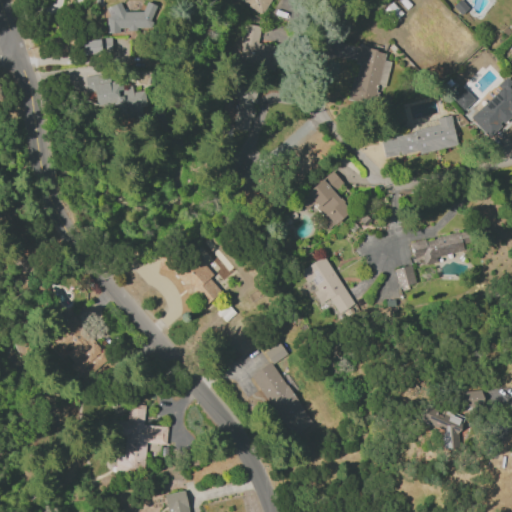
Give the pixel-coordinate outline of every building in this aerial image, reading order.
[(242,0),(241,3),(262,14),(269,0),(242,0)] [(106,32),(154,30),(153,2),(143,3),(144,11),(122,12),(122,5),(105,5),(106,32)] [(238,63),(258,66),(259,54),(269,56),(268,60),(271,61),(273,46),(257,43),(259,26),(244,24),(238,63)] [(348,100),(378,107),(388,61),(383,60),(385,52),(358,46),(355,63),(356,63),(348,100)] [(84,76),(85,92),(94,91),(95,106),(111,105),(112,119),(146,117),(144,91),(131,92),(130,81),(108,82),(107,74),(84,76)] [(469,117),(489,138),(511,115),(511,83),(505,76),(496,85),(499,88),(469,117)] [(249,131),(255,88),(237,86),(231,128),(249,131)] [(456,145),(450,115),(436,118),(437,127),(380,138),(384,158),(456,145)] [(343,183),(332,170),(297,199),(305,209),(311,204),(321,216),(316,219),(326,231),(350,211),(334,191),(343,183)] [(435,257),(462,250),(458,231),(409,243),(414,266),(436,261),(435,257)] [(201,307),(220,291),(209,279),(212,275),(192,252),(179,263),(170,252),(156,264),(164,273),(169,269),(201,307)] [(352,304),(323,256),(299,270),(306,283),(308,282),(321,303),(328,298),(337,313),(352,304)] [(393,269),(397,287),(414,283),(409,265),(393,269)] [(73,316),(48,335),(61,352),(63,351),(72,363),(69,365),(79,378),(105,359),(73,316)] [(263,351),(270,363),(285,354),(278,342),(263,351)] [(249,375),(291,436),(312,422),(270,361),(249,375)] [(459,408),(481,407),(480,390),(458,391),(459,408)] [(145,443),(165,444),(166,426),(143,425),(144,404),(127,403),(126,421),(111,420),(110,435),(124,435),(123,456),(115,455),(114,470),(144,471),(145,443)] [(441,449),(457,448),(458,445),(457,436),(462,417),(424,406),(420,423),(440,428),(441,449)] [(163,494),(166,511),(189,511),(185,490),(163,494)]
